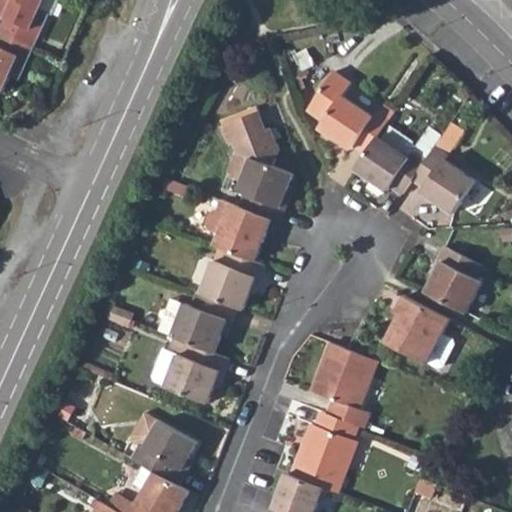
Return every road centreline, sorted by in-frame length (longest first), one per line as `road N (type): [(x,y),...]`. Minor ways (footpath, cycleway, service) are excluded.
road 1 (residential): [(213,511),(279,348),(346,257),(355,231)]
road 2 (tertiary): [(92,186),(0,387)]
